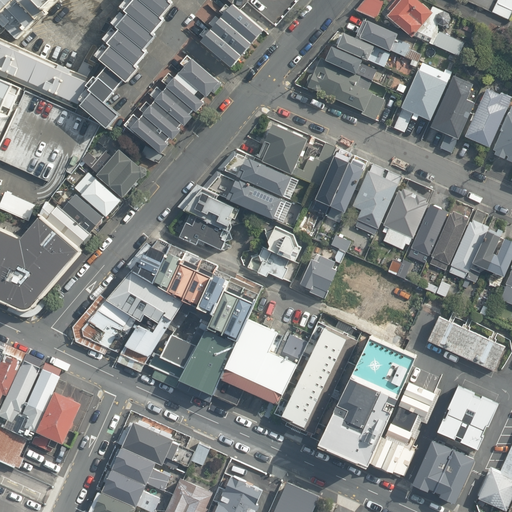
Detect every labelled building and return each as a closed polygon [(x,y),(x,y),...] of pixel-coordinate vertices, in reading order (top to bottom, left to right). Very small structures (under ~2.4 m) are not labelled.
[(0,0),(0,20),(19,39),(58,0),(0,0)] [(123,0),(115,11),(117,12),(106,27),(108,29),(98,43),(100,45),(89,60),(99,68),(95,74),(93,72),(86,81),(91,83),(80,105),(108,128),(125,114),(118,108),(131,93),(128,90),(147,68),(144,66),(156,52),(152,49),(162,37),(159,34),(171,19),(175,22),(188,8),(179,0),(123,0)] [(231,0),(229,0),(193,43),(231,75),(268,31),(231,0)] [(417,0),(399,0),(385,17),(409,38),(432,13),(417,0)] [(511,0),(498,0),(493,12),(510,19),(511,15),(511,0)] [(432,12),(419,39),(460,59),(468,42),(446,31),(453,15),(433,6),(431,11),(432,12)] [(332,48),(325,64),(356,77),(371,83),(378,66),(392,72),(398,57),(404,59),(411,40),(409,39),(364,21),(357,39),(344,33),(337,50),(332,48)] [(0,40),(0,67),(80,105),(91,83),(86,81),(0,40)] [(188,52),(123,129),(160,161),(225,83),(188,52)] [(453,72),(423,62),(403,107),(433,120),(453,72)] [(353,84),(356,77),(325,64),(321,63),(310,88),(361,112),(370,92),(353,84)] [(474,84),(454,76),(432,127),(447,134),(443,147),(453,153),(475,101),(468,99),(474,84)] [(0,115),(10,119),(19,98),(24,87),(0,77),(0,115)] [(511,98),(487,87),(465,135),(490,146),(511,98)] [(26,93),(0,149),(0,160),(1,161),(50,184),(57,168),(73,176),(101,125),(26,93)] [(511,104),(493,148),(495,149),(493,154),(511,161),(511,104)] [(0,115),(0,139),(10,119),(0,115)] [(262,164),(290,177),(291,175),(296,165),(307,140),(272,124),(264,142),(271,145),(262,164)] [(320,188),(337,149),(324,143),(316,160),(310,157),(305,169),(296,165),(291,175),(320,188)] [(99,175),(125,197),(142,177),(144,177),(149,174),(149,167),(143,165),(142,166),(122,149),(115,157),(107,151),(100,159),(90,152),(83,159),(100,174),(99,175)] [(330,207),(349,164),(353,156),(337,149),(320,188),(314,202),(329,209),(330,207)] [(282,197),(290,177),(262,164),(246,157),(239,172),(243,173),(241,179),(282,197)] [(350,206),(365,172),(349,164),(330,207),(346,214),(350,206)] [(381,227),(397,192),(394,191),(397,183),(366,169),(365,172),(350,206),(359,211),(356,218),(380,229),(381,227)] [(76,187),(109,216),(124,200),(90,171),(76,187)] [(271,220),(282,197),(241,179),(235,176),(228,192),(234,195),(231,202),(237,205),(271,220)] [(237,205),(231,202),(202,189),(203,187),(197,184),(176,209),(189,214),(219,227),(220,224),(227,228),(237,205)] [(406,245),(409,247),(428,204),(430,199),(403,187),(401,193),(397,191),(397,192),(381,227),(384,228),(383,231),(386,233),(383,240),(404,249),(406,245)] [(36,204),(2,189),(0,195),(0,215),(2,216),(0,219),(0,220),(13,226),(16,216),(29,222),(36,204)] [(66,209),(94,233),(107,216),(80,193),(66,209)] [(43,213),(81,247),(94,233),(66,209),(61,205),(58,208),(49,201),(43,213)] [(432,257),(451,214),(428,204),(409,247),(405,256),(422,263),(426,254),(432,257)] [(22,238),(0,227),(0,297),(22,308),(28,308),(34,306),(39,303),(85,251),(81,247),(46,215),(35,211),(22,238)] [(432,258),(450,266),(470,220),(452,212),(451,214),(432,257),(432,258)] [(219,227),(189,214),(178,239),(195,246),(198,240),(220,250),(229,231),(219,227)] [(474,266),(489,233),(491,228),(470,220),(450,266),(467,273),(466,276),(477,281),(481,272),(473,268),(474,266)] [(308,243),(273,225),(262,248),(291,263),(297,266),(308,243)] [(505,279),(511,262),(511,243),(489,233),(474,266),(505,279)] [(282,281),(291,263),(262,248),(255,244),(244,267),(268,279),(270,275),(282,281)] [(158,285),(170,257),(171,254),(156,247),(152,256),(150,255),(146,264),(142,262),(137,272),(158,285)] [(172,293),(185,264),(187,261),(184,260),(184,259),(175,254),(173,258),(170,257),(158,285),(172,293)] [(337,272),(313,260),(299,288),(324,300),(337,272)] [(204,309),(218,279),(185,264),(172,293),(188,302),(204,309)] [(511,266),(501,291),(511,296),(511,266)] [(337,272),(324,300),(354,315),(370,281),(340,267),(337,272)] [(407,329),(420,295),(403,288),(407,276),(388,268),(381,284),(392,288),(386,301),(391,303),(384,320),(407,329)] [(134,271),(109,299),(139,318),(144,322),(149,315),(163,324),(168,316),(176,321),(188,302),(172,293),(158,285),(137,272),(134,271)] [(204,309),(220,316),(231,291),(234,286),(231,285),(233,281),(222,276),(220,280),(218,279),(204,309)] [(452,284),(443,279),(436,292),(445,297),(452,284)] [(215,329),(243,341),(253,320),(260,304),(231,291),(220,316),(215,329)] [(110,348),(121,353),(139,318),(109,299),(109,300),(103,295),(75,327),(78,342),(107,355),(110,348)] [(505,345),(440,315),(429,339),(494,369),(505,345)] [(147,364),(176,321),(168,316),(163,324),(156,333),(140,326),(123,354),(119,362),(143,372),(147,365),(147,364)] [(227,380),(246,389),(279,404),(280,401),(282,402),(286,394),(287,395),(302,365),(273,352),(282,334),(253,320),(243,341),(242,345),(226,378),(228,379),(227,380)] [(317,429),(359,340),(358,340),(359,338),(349,334),(350,333),(345,331),(344,333),(328,325),(326,328),(326,327),(282,418),(315,434),(318,429),(317,429)] [(200,347),(183,380),(218,395),(226,378),(242,345),(208,330),(200,347)] [(419,355),(372,333),(321,445),(368,466),(419,355)] [(158,354),(151,366),(183,380),(200,347),(175,335),(164,357),(158,354)] [(0,410),(22,361),(5,353),(3,358),(0,364),(0,410)] [(27,405),(43,370),(22,361),(0,410),(0,428),(11,433),(24,404),(27,405)] [(443,376),(415,364),(371,466),(403,480),(417,449),(413,447),(421,428),(414,425),(419,415),(427,419),(441,389),(438,388),(443,376)] [(35,434),(54,394),(60,379),(43,370),(27,405),(24,404),(11,433),(27,441),(31,442),(35,434)] [(226,378),(218,395),(240,405),(246,389),(227,380),(228,379),(226,378)] [(461,387),(441,431),(481,449),(501,405),(461,387)] [(72,424),(81,406),(74,403),(73,401),(67,398),(65,399),(54,394),(35,434),(37,435),(33,445),(51,453),(53,449),(55,450),(58,444),(62,446),(70,430),(71,430),(74,425),(72,424)] [(127,446),(126,448),(160,463),(166,465),(169,457),(176,460),(182,445),(177,443),(178,440),(173,438),(175,435),(164,430),(163,431),(153,427),(154,425),(142,420),(141,423),(138,422),(137,424),(132,422),(130,428),(127,427),(120,443),(127,446)] [(27,441),(11,433),(0,428),(0,462),(14,469),(15,467),(19,469),(24,459),(19,457),(27,441)] [(208,456),(224,463),(229,451),(200,439),(192,459),(205,464),(208,456)] [(455,449),(434,440),(414,484),(429,490),(431,487),(437,490),(455,449)] [(511,442),(501,469),(490,464),(475,497),(505,510),(511,493),(511,442)] [(160,463),(126,448),(125,450),(120,448),(112,467),(116,469),(115,469),(150,486),(151,484),(166,491),(173,476),(157,470),(160,463)] [(475,458),(455,449),(437,490),(442,492),(440,495),(455,502),(475,458)] [(258,511),(272,482),(238,466),(216,511),(258,511)] [(150,486),(115,469),(114,472),(110,470),(105,482),(109,484),(106,491),(140,507),(140,505),(154,511),(156,511),(163,498),(148,491),(150,486)] [(203,511),(214,491),(182,477),(165,511),(203,511)] [(312,511),(320,495),(288,480),(273,511),(312,511)] [(140,507),(106,491),(100,488),(89,511),(141,511),(143,508),(140,507)]
